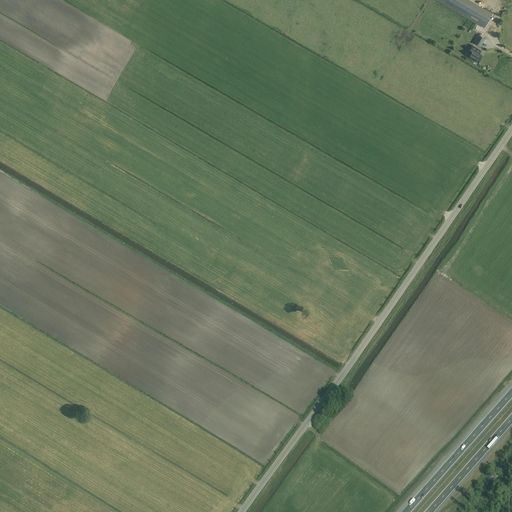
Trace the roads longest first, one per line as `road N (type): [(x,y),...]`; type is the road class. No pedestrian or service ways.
road 1 (tertiary): [(241,511),(511,129)]
road 2 (motorway): [(511,392),(406,511)]
road 3 (motorway): [(428,511),(511,418)]
